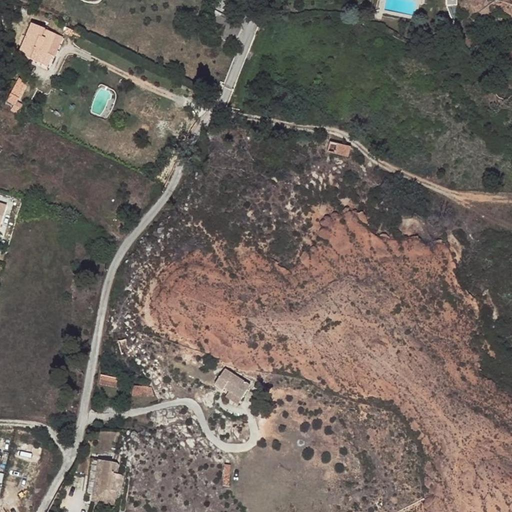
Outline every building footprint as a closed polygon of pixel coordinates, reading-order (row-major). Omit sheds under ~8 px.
[(210,14),(202,32),(219,40),(227,22),(210,14)] [(219,40),(233,46),(242,28),(227,22),(219,40)] [(56,74),(61,63),(55,60),(63,41),(42,32),(29,62),(56,74)] [(55,60),(61,63),(69,44),(63,41),(55,60)] [(36,91),(27,86),(14,109),(23,114),(36,91)] [(327,151),(348,156),(351,147),(330,141),(327,151)] [(0,221),(5,222),(9,209),(0,206),(0,221)] [(127,340),(117,341),(118,349),(124,349),(125,357),(130,357),(127,340)] [(230,385),(243,392),(249,379),(238,375),(239,372),(225,366),(218,380),(230,385)] [(99,382),(119,386),(121,378),(101,374),(99,382)] [(130,394),(153,395),(153,385),(142,385),(141,378),(130,379),(130,394)] [(243,392),(230,385),(228,391),(241,397),(243,392)] [(92,494),(111,498),(117,463),(99,459),(92,494)]
